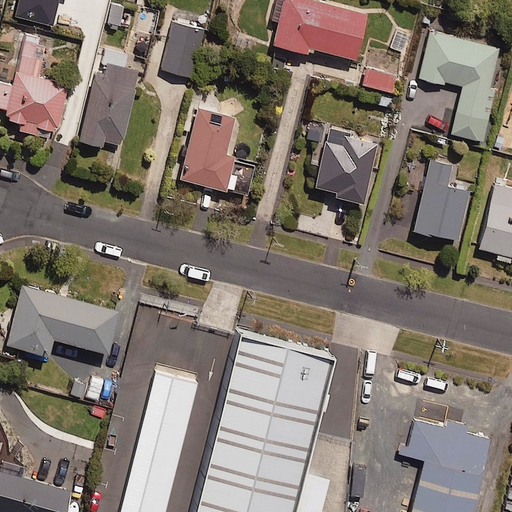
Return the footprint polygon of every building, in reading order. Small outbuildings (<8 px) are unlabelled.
[(360,13),(309,0),(278,0),(267,44),(298,52),(300,46),(348,58),(360,13)] [(117,28),(119,21),(133,24),(136,11),(110,5),(105,26),(117,28)] [(201,31),(172,24),(160,72),(190,79),(201,31)] [(400,31),(387,26),(381,43),(394,48),(400,31)] [(487,42),(420,26),(409,72),(451,82),(445,107),(475,114),(483,83),(477,82),(487,42)] [(0,109),(7,112),(5,122),(13,124),(11,131),(43,138),(46,127),(54,130),(64,88),(36,81),(42,56),(33,54),(36,45),(22,42),(11,87),(0,84),(0,109)] [(125,56),(101,49),(77,144),(99,150),(100,143),(118,147),(138,73),(122,69),(125,56)] [(393,76),(363,68),(358,85),(388,93),(393,76)] [(232,119),(194,110),(177,181),(244,198),(248,180),(227,175),(231,158),(223,156),(232,119)] [(375,145),(327,133),(313,189),(336,195),(335,199),(360,205),(375,145)] [(439,163),(418,158),(401,229),(444,239),(456,189),(434,184),(439,163)] [(467,246),(487,250),(485,258),(498,261),(500,254),(511,256),(511,205),(509,205),(511,191),(511,186),(482,179),(467,246)] [(116,302),(20,279),(5,337),(46,347),(50,332),(105,345),(116,302)] [(297,511),(341,344),(249,319),(198,511),(297,511)] [(192,511),(212,373),(167,361),(127,511),(192,511)] [(481,511),(502,435),(426,416),(400,511),(481,511)] [(59,511),(67,479),(0,463),(0,509),(13,511),(59,511)]
